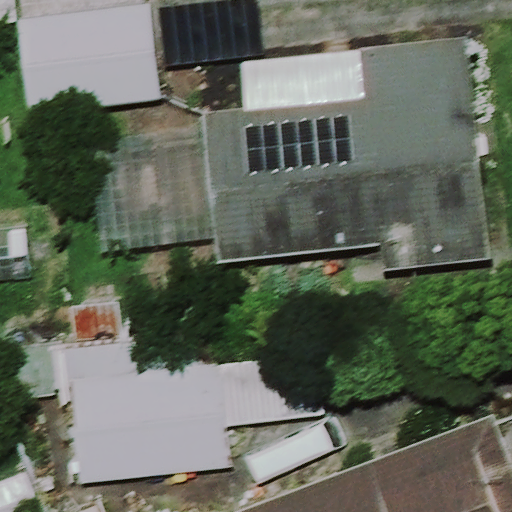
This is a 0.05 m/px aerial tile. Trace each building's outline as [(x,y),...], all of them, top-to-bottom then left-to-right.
[(166,94),(153,0),(21,0),(36,111),(166,94)] [(511,164),(507,165),(489,26),(365,41),(372,99),(216,118),(234,256),(386,237),(389,263),(511,247),(511,164)] [(198,232),(189,136),(99,144),(109,241),(198,232)] [(220,511),(217,464),(235,463),(232,425),(326,417),(319,324),(72,344),(83,478),(124,475),(126,511),(220,511)] [(511,511),(511,438),(502,411),(226,510),(226,511),(511,511)]
